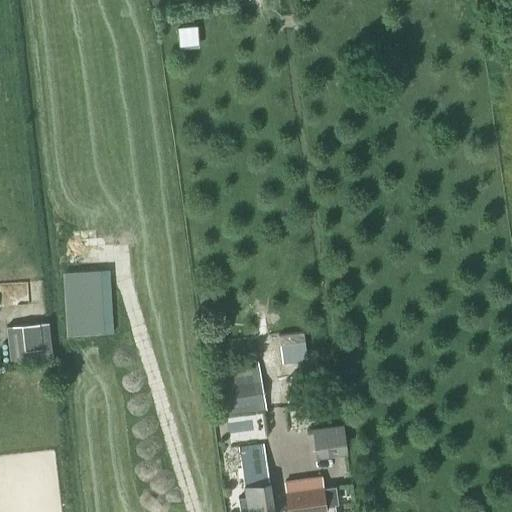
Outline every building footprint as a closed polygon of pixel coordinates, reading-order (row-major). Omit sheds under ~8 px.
[(98,269),(63,271),(65,294),(67,334),(102,332),(100,292),(98,269)] [(48,321),(5,326),(10,363),(53,358),(48,321)] [(250,361),(212,368),(219,408),(257,402),(250,361)] [(317,457),(346,453),(342,425),(313,429),(317,457)] [(238,447),(246,511),(272,511),(263,443),(238,447)] [(334,511),(334,505),(324,506),(322,487),(286,492),(288,511),(334,511)]
